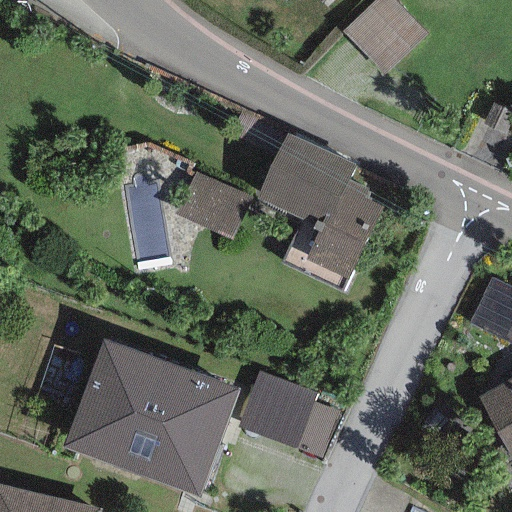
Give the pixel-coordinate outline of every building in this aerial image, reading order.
[(396,79),(436,35),(396,0),(388,0),(353,39),(396,79)] [(286,134),(255,200),(319,229),(304,261),(347,281),(382,208),(364,199),(368,190),(348,180),(354,166),(286,134)] [(250,197),(193,175),(177,215),(233,238),(250,197)] [(511,289),(489,279),(467,324),(511,345),(511,289)] [(238,390),(102,339),(61,448),(198,499),(238,390)] [(315,394),(257,372),(236,428),(294,450),(312,402),(315,394)] [(511,461),(511,377),(476,397),(511,461)] [(339,412),(312,402),(294,450),(321,460),(339,412)] [(99,511),(101,509),(0,485),(0,511),(99,511)]
